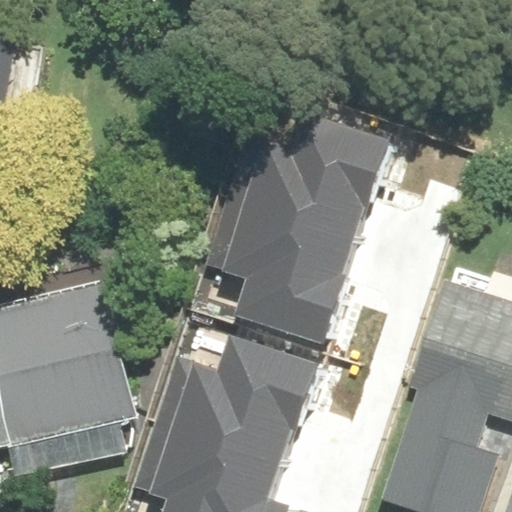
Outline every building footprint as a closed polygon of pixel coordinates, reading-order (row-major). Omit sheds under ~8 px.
[(0,190),(11,192),(37,37),(0,31),(0,190)] [(373,203),(393,139),(309,113),(297,150),(249,135),(228,199),(352,239),(364,200),(373,203)] [(238,315),(329,344),(349,281),(339,278),(352,239),(228,199),(207,265),(250,279),(238,315)] [(0,467),(2,475),(116,448),(109,418),(128,414),(97,280),(0,301),(0,467)] [(511,297),(457,280),(391,488),(465,511),(494,511),(511,457),(511,441),(490,434),(497,413),(511,417),(511,297)] [(176,359),(156,426),(275,463),(288,425),(298,428),(317,367),(230,340),(220,373),(176,359)] [(170,499),(165,511),(286,511),(288,506),(263,499),(275,463),(156,426),(136,489),(170,499)]
